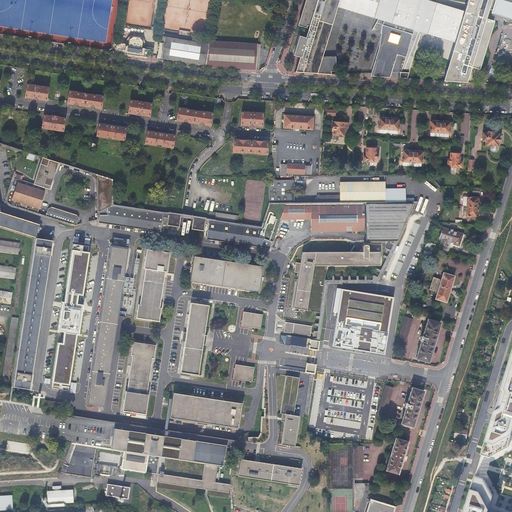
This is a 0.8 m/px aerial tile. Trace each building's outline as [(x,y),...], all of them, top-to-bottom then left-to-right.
[(296,72),(329,74),(329,71),(331,71),(336,71),(335,56),(320,57),(322,51),(336,3),(338,3),(337,6),(373,17),(378,0),(307,0),(299,26),(301,27),(307,28),(308,26),(310,27),(307,38),(299,36),(293,55),(300,58),(300,60),(296,72)] [(454,42),(455,39),(434,32),(440,10),(462,17),(463,12),(423,0),(378,0),(373,17),(378,18),(381,14),(382,15),(390,0),(403,0),(414,1),(417,1),(422,2),(428,5),(425,12),(423,18),(420,26),(418,31),(454,42)] [(380,33),(381,33),(384,34),(381,45),(384,46),(380,61),(393,65),(394,62),(393,62),(396,54),(406,57),(414,29),(416,30),(417,26),(420,26),(423,18),(425,12),(428,5),(422,2),(417,1),(414,1),(403,0),(390,0),(382,15),(384,16),(381,25),(380,33)] [(444,82),(462,83),(467,66),(477,69),(479,70),(491,31),(494,21),(484,18),(487,12),(488,9),(492,10),(491,14),(501,17),(511,20),(511,0),(468,0),(463,17),(462,17),(440,10),(434,32),(455,39),(457,39),(453,51),(444,82)] [(378,49),(370,77),(389,78),(393,65),(380,61),(384,46),(381,45),(384,34),(381,33),(378,49)] [(143,56),(152,57),(153,50),(153,48),(141,46),(142,44),(142,42),(140,37),(133,36),(129,39),(129,43),(128,44),(117,43),(117,42),(116,46),(115,52),(123,53),(143,56)] [(160,59),(206,66),(209,43),(164,37),(163,44),(159,43),(158,55),(161,55),(160,59)] [(209,43),(206,66),(260,70),(262,48),(262,45),(209,39),(209,41),(209,43)] [(48,88),(27,84),(25,97),(33,98),(33,99),(38,100),(38,99),(46,100),(48,88)] [(78,92),(69,91),(67,104),(73,105),(73,104),(78,105),(89,107),(89,106),(95,107),(95,108),(100,109),(103,96),(93,94),(93,95),(78,93),(78,92)] [(151,104),(130,101),(128,113),(136,114),(136,115),(141,116),(141,115),(149,116),(151,104)] [(188,109),(178,108),(176,121),(182,122),(182,121),(188,122),(198,124),(198,123),(204,124),(204,125),(210,126),(212,113),(203,111),(203,112),(187,110),(188,109)] [(262,114),(241,112),(241,124),(249,125),(249,126),(254,126),(254,125),(262,126),(262,114)] [(52,116),(43,115),(42,128),(63,131),(65,118),(57,117),(52,116)] [(313,116),(284,115),(283,128),(312,130),(313,116)] [(384,118),(380,118),(379,129),(388,129),(398,130),(398,119),(394,119),(394,118),(389,118),(384,117),(384,118)] [(441,121),(435,121),(435,122),(431,122),(430,132),(439,132),(449,133),(450,123),(445,122),(445,121),(441,121)] [(348,123),(332,122),(332,131),(333,131),(333,135),(344,136),(344,128),(348,128),(348,123)] [(125,128),(98,124),(96,136),(107,138),(107,136),(113,137),(113,138),(124,140),(125,128)] [(174,135),(147,131),(145,143),(156,145),(156,144),(162,145),(162,146),(172,147),(174,135)] [(488,131),(487,133),(483,132),(482,141),(485,141),(485,145),(498,146),(498,142),(500,142),(500,134),(494,133),(494,132),(488,131)] [(239,140),(233,139),(232,152),(242,153),(242,152),(258,153),(266,154),(267,141),(262,141),(255,141),(256,140),(245,140),(245,141),(239,140)] [(374,148),(366,148),(366,155),(364,155),(363,161),(377,162),(377,154),(374,154),(374,148)] [(412,150),(408,150),(408,151),(403,151),(402,161),(412,162),(421,162),(422,152),(418,152),(418,150),(412,150)] [(460,153),(450,153),(450,159),(447,159),(447,166),(461,167),(461,161),(459,161),(460,153)] [(57,163),(41,158),(33,184),(14,177),(7,199),(7,201),(9,203),(37,213),(45,188),(49,189),(57,163)] [(475,162),(469,161),(468,173),(477,173),(477,165),(475,165),(475,162)] [(281,165),(280,176),(311,176),(311,166),(304,166),(304,165),(287,164),(287,165),(281,165)] [(111,180),(93,174),(92,176),(96,181),(97,220),(99,221),(99,222),(159,232),(161,224),(167,224),(166,225),(178,227),(180,216),(111,206),(111,180)] [(269,202),(294,202),(294,179),(269,180),(269,202)] [(340,181),(340,201),(385,201),(385,199),(385,181),(340,181)] [(477,197),(467,197),(466,215),(476,216),(476,212),(478,211),(478,202),(477,202),(477,197)] [(415,202),(365,203),(365,241),(396,242),(415,202)] [(272,245),(280,218),(285,203),(270,203),(261,228),(193,218),(191,228),(203,230),(205,222),(208,223),(206,237),(269,246),(270,245),(272,245)] [(285,203),(280,218),(311,218),(311,231),(363,230),(363,203),(285,203)] [(46,215),(77,225),(79,219),(77,215),(51,207),(48,209),(46,215)] [(0,226),(12,230),(34,237),(12,385),(29,388),(52,240),(35,238),(35,236),(34,235),(37,224),(0,211),(0,226)] [(463,234),(443,228),(439,239),(454,243),(453,245),(459,246),(463,234)] [(19,243),(0,240),(0,252),(17,255),(19,243)] [(93,244),(75,241),(73,259),(66,259),(48,376),(55,378),(52,396),(70,399),(80,330),(72,329),(75,311),(83,312),(93,244)] [(327,282),(328,282),(330,269),(329,269),(330,265),(383,264),(383,252),(372,252),(372,246),(371,245),(368,245),(366,246),(366,252),(305,252),(304,263),(302,272),(297,308),(322,312),(327,282)] [(127,248),(110,246),(87,402),(103,405),(127,248)] [(169,253),(147,249),(144,268),(145,268),(140,305),(138,305),(136,318),(158,321),(160,308),(159,308),(164,271),(166,271),(169,253)] [(262,266),(194,256),(190,281),(258,291),(262,266)] [(15,268),(0,265),(0,277),(14,280),(15,268)] [(454,276),(443,273),(435,299),(446,302),(454,276)] [(12,293),(0,290),(0,303),(10,305),(12,293)] [(338,345),(382,353),(391,303),(347,295),(338,345)] [(208,305),(190,302),(180,372),(198,374),(208,305)] [(262,314),(243,311),(241,326),(260,329),(262,314)] [(18,318),(11,317),(1,381),(8,382),(18,318)] [(413,319),(405,317),(396,346),(404,348),(413,319)] [(440,322),(428,319),(416,358),(428,361),(440,322)] [(312,326),(285,322),(284,332),(311,335),(312,326)] [(316,351),(317,346),(318,340),(280,334),(284,346),(316,351)] [(155,345),(133,342),(131,355),(132,355),(127,392),(125,391),(123,410),(145,413),(148,394),(146,394),(151,358),(153,358),(155,345)] [(511,511),(511,348),(463,511),(511,511)] [(279,367),(313,373),(314,367),(309,366),(308,366),(289,363),(290,358),(291,354),(281,352),(279,367)] [(254,367),(235,364),(233,378),(252,381),(254,367)] [(370,435),(376,382),(352,379),(353,375),(332,372),(331,376),(336,376),(334,393),(323,391),(318,428),(370,435)] [(280,444),(293,446),(298,415),(292,415),(298,377),(286,375),(280,413),(281,413),(281,417),(283,417),(282,421),(284,421),(280,444)] [(393,388),(386,385),(377,417),(384,419),(393,388)] [(424,391),(412,387),(401,423),(413,426),(424,391)] [(242,402),(173,392),(169,417),(238,427),(242,402)] [(110,448),(110,449),(111,450),(124,452),(121,468),(145,472),(147,455),(192,462),(223,467),(226,445),(195,440),(114,427),(110,448)] [(408,442),(395,438),(385,470),(398,474),(403,458),(408,442)] [(71,443),(60,472),(65,473),(91,477),(96,447),(71,443)] [(301,467),(240,458),(237,475),(298,484),(301,467)] [(102,463),(101,468),(105,468),(104,473),(112,475),(114,465),(102,463)] [(217,466),(204,464),(202,481),(158,474),(157,481),(207,489),(228,492),(229,485),(214,482),(217,466)] [(72,490),(47,491),(48,504),(50,504),(50,506),(50,507),(63,506),(63,505),(63,503),(73,502),(72,490)] [(11,495),(0,495),(0,510),(13,510),(13,509),(12,508),(11,495)] [(392,511),(394,507),(370,499),(366,511),(392,511)]
